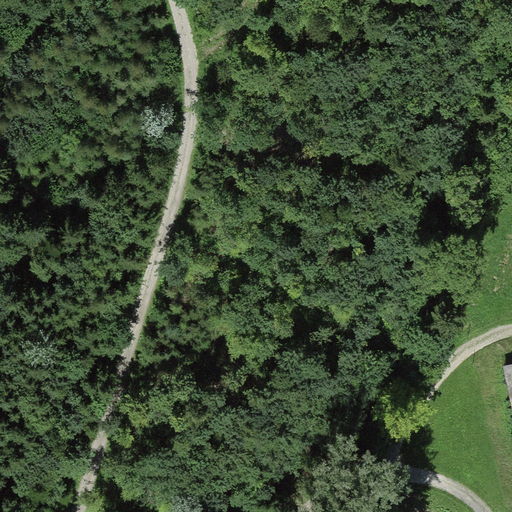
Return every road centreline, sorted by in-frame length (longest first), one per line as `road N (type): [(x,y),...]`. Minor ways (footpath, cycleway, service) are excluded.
road 1 (track): [(178,0),(188,25),(192,101),(177,193),(83,511)]
road 2 (track): [(401,476),(424,399),(469,350),(511,337)]
road 3 (track): [(484,511),(452,489),(401,476),(358,491)]
